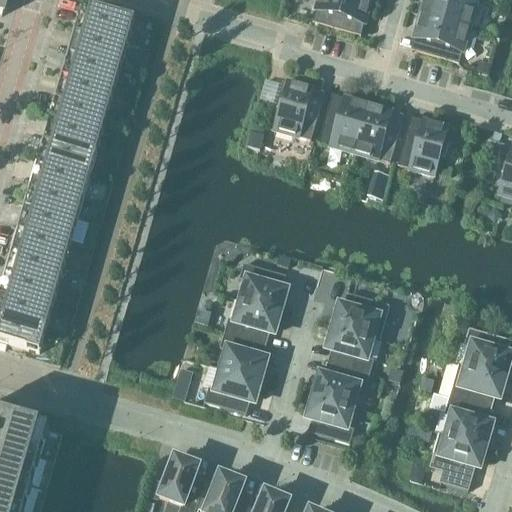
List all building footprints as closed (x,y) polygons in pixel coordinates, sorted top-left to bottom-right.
[(371,4),(357,0),(319,0),(312,26),(360,40),(371,4)] [(425,0),(421,18),(469,32),(477,0),(425,0)] [(73,32),(128,47),(134,24),(80,9),(73,32)] [(469,32),(421,18),(410,54),(458,68),(469,32)] [(128,47),(73,32),(67,54),(121,69),(128,47)] [(67,54),(61,76),(115,91),(121,69),(67,54)] [(115,91),(61,76),(54,98),(109,113),(115,91)] [(274,134),(310,145),(324,97),(283,85),(276,111),(280,112),(274,134)] [(48,120),(102,135),(109,113),(54,98),(48,120)] [(368,109),(332,99),(318,147),(354,157),(368,109)] [(368,109),(354,157),(390,167),(403,119),(368,109)] [(102,135),(48,120),(42,142),(96,158),(102,135)] [(397,170),(434,180),(441,158),(444,159),(452,133),(411,121),(397,170)] [(35,164),(90,180),(96,158),(42,142),(35,164)] [(499,198),(511,202),(511,150),(508,149),(501,175),(505,176),(499,198)] [(35,164),(29,186),(83,202),(90,180),(35,164)] [(29,186),(23,208),(77,224),(83,202),(29,186)] [(17,230),(71,246),(77,224),(23,208),(17,230)] [(71,246),(17,230),(10,252),(64,268),(71,246)] [(64,268),(10,252),(4,274),(58,290),(64,268)] [(246,285),(240,305),(280,316),(284,303),(279,302),(285,280),(243,268),(239,283),(246,285)] [(4,274),(0,288),(0,297),(52,312),(58,290),(4,274)] [(0,297),(0,321),(46,334),(52,312),(0,297)] [(389,310),(347,298),(341,319),(337,318),(333,331),(372,342),(378,323),(385,325),(389,310)] [(228,322),(224,337),(266,349),(272,328),(276,329),(280,316),(240,305),(235,325),(228,322)] [(0,321),(0,345),(39,357),(46,334),(0,321)] [(333,346),(327,367),(369,379),(373,364),(367,362),(372,342),(333,331),(329,344),(333,346)] [(511,345),(469,333),(464,348),(471,350),(466,369),(505,381),(509,368),(504,366),(511,345)] [(226,354),(221,374),(260,385),(264,372),(259,371),(266,349),(224,337),(219,352),(226,354)] [(317,387),(313,400),(352,412),(358,392),(365,394),(369,379),(327,367),(321,388),(317,387)] [(459,367),(449,402),(491,414),(497,393),(501,394),(505,381),(466,369),(459,367)] [(260,385),(221,374),(215,394),(208,392),(204,407),(246,419),(252,397),(256,398),(260,385)] [(352,412),(313,400),(309,414),(314,415),(307,436),(349,448),(354,433),(347,431),(352,412)] [(452,419),(446,439),(485,450),(489,437),(485,436),(491,414),(449,402),(445,417),(452,419)] [(0,511),(41,511),(62,440),(0,422),(0,511)] [(481,463),(485,450),(446,439),(439,437),(433,457),(429,471),(442,475),(439,487),(468,495),(471,483),(477,462),(481,463)] [(160,503),(181,510),(179,511),(196,511),(207,485),(194,480),(197,472),(175,464),(160,503)] [(247,511),(252,502),(239,497),(243,489),(220,480),(207,511),(247,511)] [(285,511),(287,507),(265,498),(259,511),(285,511)]
